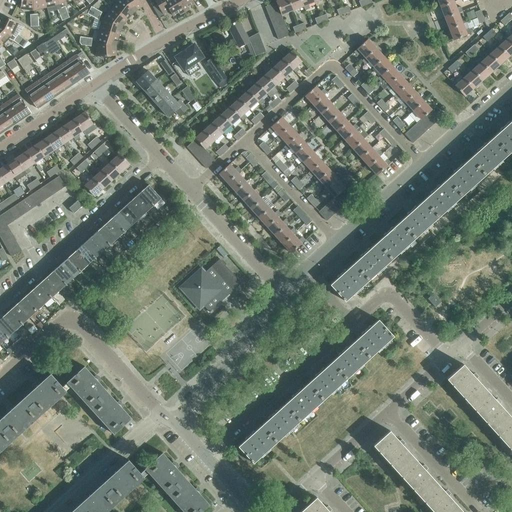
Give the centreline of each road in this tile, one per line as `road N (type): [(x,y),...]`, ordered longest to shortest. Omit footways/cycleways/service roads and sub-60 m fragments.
road 1 (residential): [(424,161),(332,61),(191,190)]
road 2 (residential): [(158,417),(71,316),(0,377)]
road 3 (residential): [(0,303),(161,156)]
road 4 (residential): [(216,444),(354,320)]
road 5 (residential): [(171,426),(286,292)]
road 6 (residential): [(239,0),(95,84)]
road 7 (residential): [(304,271),(424,161)]
road 8 (residential): [(53,511),(158,417)]
road 9 (residential): [(286,292),(191,190)]
road 10 (residential): [(482,511),(390,411)]
road 11 (residential): [(447,358),(387,292),(354,320)]
